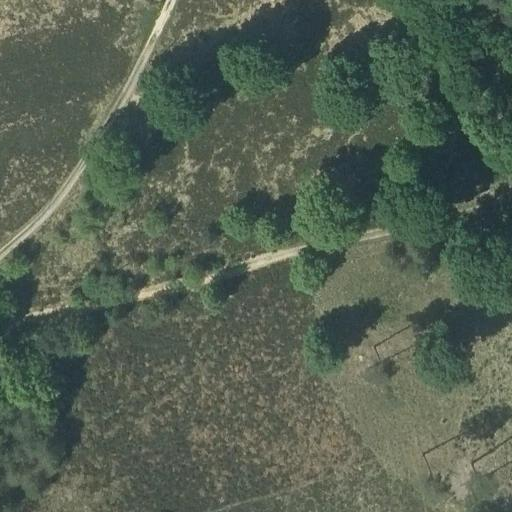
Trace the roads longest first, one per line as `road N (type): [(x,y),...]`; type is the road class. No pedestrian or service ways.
road 1 (track): [(511,210),(0,333)]
road 2 (track): [(0,287),(137,72),(171,0)]
